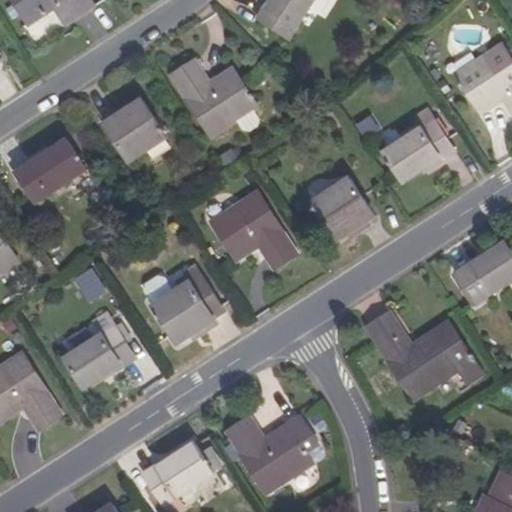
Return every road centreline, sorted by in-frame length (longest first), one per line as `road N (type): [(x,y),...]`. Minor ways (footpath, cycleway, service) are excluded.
road 1 (residential): [(3,511),(297,321)]
road 2 (residential): [(297,321),(511,183)]
road 3 (residential): [(0,124),(191,0)]
road 4 (residential): [(297,321),(350,417),(369,511)]
